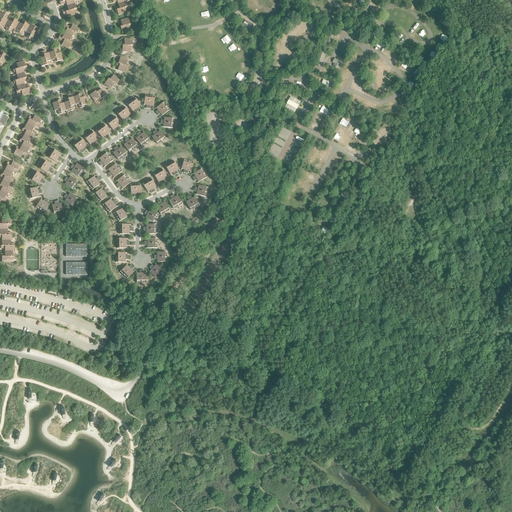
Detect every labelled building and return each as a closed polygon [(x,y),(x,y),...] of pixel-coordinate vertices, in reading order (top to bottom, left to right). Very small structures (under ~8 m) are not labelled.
[(114,8),(115,10),(129,6),(128,4),(126,4),(125,2),(118,4),(118,6),(114,8)] [(62,10),(62,13),(76,9),(74,3),(67,6),(67,8),(62,10)] [(129,6),(115,10),(116,13),(117,13),(118,15),(126,13),(125,10),(129,9),(129,6)] [(76,9),(62,13),(63,15),(66,14),(67,17),(75,15),(74,12),(77,11),(76,9)] [(5,30),(8,31),(14,19),(12,18),(10,21),(8,20),(4,27),(6,28),(5,30)] [(119,24),(120,27),(130,24),(128,18),(120,20),(121,24),(119,24)] [(12,28),(15,30),(19,22),(16,21),(17,20),(14,19),(8,31),(10,32),(12,28)] [(16,33),(19,34),(25,21),(23,20),(21,24),(19,22),(15,30),(17,31),(16,33)] [(23,31),(26,32),(29,25),(27,24),(28,23),(25,21),(19,34),(21,35),(23,31)] [(130,24),(120,27),(122,33),(130,31),(129,27),(130,27),(130,24)] [(26,38),(28,39),(35,26),(32,25),(32,26),(29,25),(26,32),(28,33),(26,38)] [(65,25),(64,27),(76,34),(79,29),(72,25),(71,28),(65,25)] [(35,26),(28,39),(30,40),(31,38),(34,40),(38,33),(35,31),(37,28),(35,26)] [(65,31),(64,33),(71,37),(73,35),(75,36),(76,34),(64,27),(63,30),(65,31)] [(60,34),(59,37),(71,43),(72,41),(70,40),(71,37),(64,33),(63,36),(60,34)] [(71,43),(59,37),(58,39),(63,42),(62,44),(69,48),(71,43)] [(55,47),(53,48),(57,62),(62,60),(60,52),(57,53),(55,47)] [(51,52),(48,53),(51,60),(54,59),(55,62),(57,62),(53,48),(50,49),(51,52)] [(45,50),(43,51),(47,65),(49,64),(48,61),(51,60),(48,53),(46,53),(45,50)] [(120,57),(118,63),(127,67),(128,64),(126,64),(128,60),(120,57)] [(12,68),(13,70),(27,66),(26,64),(25,64),(24,61),(16,63),(17,66),(12,68)] [(127,67),(118,63),(117,66),(119,67),(117,70),(125,73),(127,67)] [(15,72),(16,75),(24,73),(23,70),(27,69),(27,66),(13,70),(14,72),(15,72)] [(12,79),(13,81),(27,77),(26,75),(25,75),(24,73),(16,75),(17,78),(12,79)] [(109,77),(108,79),(116,85),(120,80),(113,75),(111,78),(109,77)] [(15,83),(16,86),(24,84),(23,81),(27,80),(27,77),(13,81),(14,84),(15,83)] [(116,85),(108,79),(104,84),(110,89),(113,86),(114,87),(116,85)] [(97,89),(95,91),(101,99),(106,95),(101,89),(98,91),(97,89)] [(101,99),(95,91),(90,95),(94,101),(97,99),(98,101),(101,99)] [(80,93),(78,94),(82,108),(84,107),(84,105),(87,104),(84,96),(82,97),(80,93)] [(76,96),(73,97),(75,104),(78,104),(79,108),(82,108),(78,94),(75,95),(76,96)] [(300,102),(291,96),(285,107),(295,112),(300,102)] [(66,102),(64,103),(66,110),(69,110),(69,111),(72,111),(68,97),(65,98),(66,102)] [(60,99),(57,100),(61,114),(64,113),(63,111),(66,110),(64,103),(61,103),(60,99)] [(61,114),(57,100),(55,101),(55,102),(52,103),(54,111),(57,110),(59,114),(61,114)] [(136,100),(132,103),(138,111),(140,110),(138,107),(140,105),(136,100)] [(138,111),(132,103),(128,105),(133,111),(135,110),(137,112),(138,111)] [(155,112),(156,113),(165,107),(162,103),(156,108),(158,110),(155,112)] [(165,107),(156,113),(158,115),(160,113),(162,115),(168,111),(165,107)] [(126,108),(122,111),(128,120),(130,119),(128,116),(130,114),(126,108)] [(128,120),(122,111),(118,114),(122,120),(125,118),(127,121),(128,120)] [(0,132),(4,126),(8,117),(3,114),(0,119),(0,132)] [(29,116),(28,119),(40,125),(41,123),(40,122),(41,119),(34,116),(33,118),(29,116)] [(116,118),(112,121),(119,130),(120,128),(118,126),(121,124),(116,118)] [(27,121),(26,124),(33,128),(35,125),(39,127),(40,125),(28,119),(26,121),(27,121)] [(119,130),(112,121),(108,124),(113,130),(115,128),(117,131),(119,130)] [(24,126),(23,128),(35,135),(36,133),(32,130),(33,128),(26,124),(25,126),(24,126)] [(105,126),(101,129),(108,138),(109,136),(107,134),(110,132),(105,126)] [(25,132),(24,135),(31,139),(32,136),(34,137),(35,135),(23,128),(21,130),(25,132)] [(108,138),(101,129),(97,132),(102,138),(104,136),(106,139),(108,138)] [(155,130),(154,131),(160,140),(164,137),(160,131),(157,132),(155,130)] [(160,140),(154,131),(152,132),(154,135),(152,137),(156,143),(160,140)] [(139,132),(138,133),(144,141),(148,138),(144,132),(141,134),(139,132)] [(93,133),(89,136),(96,144),(97,143),(95,140),(98,139),(93,133)] [(144,141),(138,133),(136,134),(138,137),(136,138),(140,144),(144,141)] [(21,137),(20,139),(32,146),(34,143),(29,141),(31,139),(24,135),(22,137),(21,137)] [(96,144),(89,136),(85,139),(90,145),(92,143),(94,145),(96,144)] [(127,138),(126,139),(132,148),(136,145),(132,139),(129,140),(127,138)] [(22,143),(21,146),(28,150),(30,147),(31,148),(32,146),(20,139),(19,141),(22,143)] [(132,148),(126,139),(124,140),(126,143),(124,145),(128,151),(132,148)] [(82,140),(78,143),(84,151),(86,150),(84,148),(86,146),(82,140)] [(84,151),(78,143),(74,146),(78,152),(81,150),(83,153),(84,151)] [(16,146),(15,148),(27,155),(28,153),(27,152),(28,150),(21,146),(20,148),(16,146)] [(117,146),(115,147),(121,156),(125,153),(121,147),(119,149),(117,146)] [(121,156),(115,147),(113,148),(115,151),(113,153),(117,159),(121,156)] [(27,155),(15,148),(14,151),(15,151),(13,154),(20,158),(22,155),(26,157),(27,155)] [(54,150),(52,154),(61,160),(62,158),(59,156),(61,154),(54,150)] [(61,160),(52,154),(49,158),(55,162),(57,160),(60,161),(61,160)] [(98,163),(99,164),(108,158),(105,154),(99,158),(101,161),(98,163)] [(108,158),(99,164),(101,166),(103,164),(105,166),(111,162),(108,158)] [(7,162),(6,164),(18,171),(20,169),(18,168),(20,165),(12,161),(11,164),(7,162)] [(45,161),(43,165),(52,171),(53,169),(50,167),(51,165),(45,161)] [(175,163),(170,165),(176,174),(178,173),(176,171),(178,169),(175,163)] [(6,167),(5,170),(12,174),(13,171),(17,173),(18,171),(6,164),(5,167),(6,167)] [(72,164),(71,166),(80,172),(83,168),(77,164),(75,166),(72,164)] [(52,171),(43,165),(40,169),(46,173),(48,171),(50,172),(52,171)] [(107,174),(108,175),(117,169),(114,165),(108,169),(110,172),(107,174)] [(176,174),(170,165),(166,168),(170,174),(172,173),(174,175),(176,174)] [(80,172),(71,166),(70,167),(73,169),(71,172),(77,176),(80,172)] [(117,169),(108,175),(110,177),(112,175),(114,177),(120,173),(117,169)] [(2,171),(1,174),(13,181),(15,178),(10,176),(12,174),(5,170),(3,172),(2,171)] [(192,177),(193,179),(202,174),(200,170),(193,173),(195,176),(192,177)] [(37,172),(34,176),(43,182),(44,180),(41,178),(43,176),(37,172)] [(164,183),(159,173),(154,176),(158,182),(161,181),(162,184),(164,183)] [(0,176),(3,178),(2,181),(9,184),(11,182),(12,183),(13,181),(1,174),(0,175),(0,176)] [(43,182),(34,176),(31,180),(38,184),(39,182),(42,183),(43,182)] [(66,177),(65,179),(74,185),(76,181),(70,176),(69,179),(66,177)] [(88,181),(91,185),(99,178),(98,177),(95,179),(93,176),(88,181)] [(116,185),(117,186),(125,180),(122,176),(116,180),(118,183),(116,185)] [(99,178),(91,185),(93,189),(99,184),(98,182),(100,180),(99,178)] [(74,185),(65,179),(64,180),(66,182),(65,184),(71,189),(74,185)] [(125,180),(117,186),(118,188),(121,186),(122,188),(128,184),(125,180)] [(0,182),(0,185),(11,191),(12,189),(8,187),(9,184),(2,181),(1,183),(0,182)] [(153,192),(148,183),(144,185),(147,192),(150,190),(152,193),(153,192)] [(0,188),(1,189),(0,190),(0,191),(7,195),(8,193),(10,194),(11,191),(0,185),(0,188)] [(95,193),(98,197),(106,191),(105,189),(103,191),(101,189),(95,193)] [(106,191),(98,197),(101,201),(107,197),(105,194),(108,192),(106,191)] [(65,194),(64,195),(73,201),(76,197),(70,193),(68,195),(65,194)] [(173,194),(171,195),(177,205),(181,202),(177,196),(175,197),(173,194)] [(73,201),(64,195),(63,197),(66,199),(64,201),(71,205),(73,201)] [(190,196),(188,197),(194,206),(198,203),(194,197),(192,198),(190,196)] [(36,206),(41,208),(46,199),(45,198),(43,201),(40,199),(36,206)] [(46,199),(41,208),(45,211),(49,205),(46,203),(48,200),(46,199)] [(104,204),(107,208),(116,201),(114,200),(112,202),(110,199),(104,204)] [(116,201),(107,208),(110,212),(116,207),(114,205),(117,203),(116,201)] [(160,201),(159,202),(164,211),(168,208),(165,202),(162,203),(160,201)] [(127,211),(118,216),(120,221),(127,217),(125,214),(128,213),(127,211)] [(154,217),(145,212),(144,214),(146,215),(145,218),(152,221),(154,217)] [(87,244),(65,244),(65,257),(87,257),(87,244)] [(87,262),(65,262),(65,275),(87,275),(87,262)] [(152,264),(150,266),(158,273),(161,270),(156,265),(154,267),(152,264)] [(121,270),(125,274),(132,266),(131,265),(128,267),(126,265),(121,270)] [(132,266),(125,274),(128,277),(133,272),(131,270),(133,268),(132,266)] [(158,273),(150,266),(149,267),(151,270),(149,272),(154,277),(158,273)] [(119,434),(113,441),(116,443),(121,437),(119,434)] [(109,465),(109,466),(111,468),(117,461),(115,459),(109,465)]
